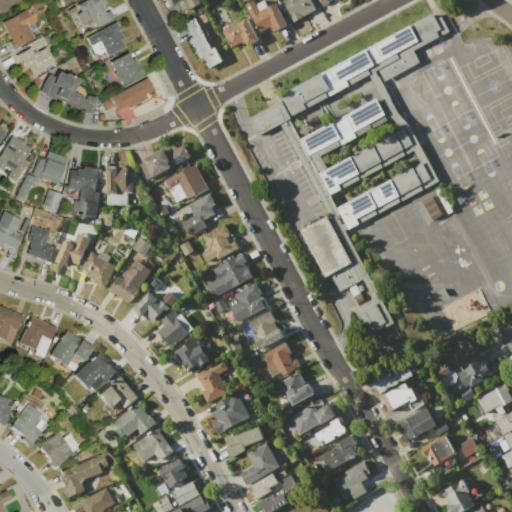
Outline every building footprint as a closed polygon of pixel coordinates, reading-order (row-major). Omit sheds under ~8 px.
[(0,0),(19,0),(21,3),(0,14),(0,0)] [(96,27),(94,22),(91,24),(85,11),(81,12),(77,4),(84,0),(104,0),(106,4),(102,6),(106,12),(109,10),(113,18),(96,27)] [(199,0),(201,2),(187,10),(181,0),(199,0)] [(286,25),(273,32),(270,26),(260,31),(245,4),(251,0),(253,0),(255,4),(263,0),(265,0),(268,6),(274,3),(286,25)] [(310,0),(315,8),(293,20),(282,0),(310,0)] [(1,22),(29,7),(37,20),(26,26),(32,38),(12,49),(8,42),(11,40),(1,22)] [(392,323),(368,336),(352,307),(371,297),(361,280),(339,290),(329,272),(324,275),(298,228),(326,213),(280,124),(257,133),(248,116),(278,101),(274,95),(431,13),(435,19),(441,16),(447,31),(414,50),(419,63),(382,82),(394,109),(409,125),(437,180),(344,228),(392,323)] [(223,61),(210,68),(207,67),(201,57),(198,59),(188,39),(190,37),(183,23),(194,17),(211,48),(215,46),(223,61)] [(247,17),(259,40),(248,46),(246,42),(243,44),(241,42),(231,47),(222,31),(247,17)] [(124,47),(107,56),(104,51),(95,55),(86,38),(115,22),(123,37),(120,39),(124,47)] [(29,43),(42,36),(46,44),(33,51),(29,43)] [(33,76),(27,66),(25,67),(22,61),(19,63),(15,56),(29,48),(31,52),(35,50),(36,52),(45,48),(53,63),(42,68),(44,70),(33,76)] [(121,84),(109,62),(127,52),(131,59),(134,58),(142,73),(121,84)] [(47,74),(54,77),(57,72),(64,75),(65,73),(77,79),(71,92),(77,95),(77,94),(83,97),(83,99),(85,99),(86,96),(95,97),(92,114),(83,112),(83,109),(79,107),(78,110),(55,98),(54,100),(46,96),(46,95),(39,91),(47,74)] [(145,78),(151,90),(144,94),(146,98),(128,108),(127,106),(117,111),(110,97),(145,78)] [(104,111),(99,103),(107,98),(112,106),(104,111)] [(11,135),(17,139),(16,140),(30,149),(23,160),(25,161),(16,175),(2,167),(10,155),(2,150),(11,135)] [(147,180),(138,164),(144,161),(143,158),(164,148),(165,149),(174,145),(176,148),(184,144),(191,157),(147,180)] [(57,184),(38,178),(47,152),(65,158),(57,184)] [(164,179),(175,173),(176,175),(195,165),(208,189),(187,199),(179,183),(169,189),(164,179)] [(67,188),(69,170),(75,171),(76,168),(82,169),(82,167),(97,169),(94,191),(98,192),(95,216),(76,214),(79,190),(67,188)] [(105,203),(106,167),(126,167),(126,182),(132,182),(132,192),(127,192),(126,204),(105,203)] [(25,174),(34,178),(23,199),(15,195),(25,174)] [(46,190),(62,195),(56,212),(41,207),(46,190)] [(210,193),(216,204),(211,207),(215,214),(202,220),(205,226),(194,232),(191,228),(185,231),(180,221),(193,214),(192,211),(172,222),(167,212),(174,209),(175,211),(210,193)] [(166,197),(170,206),(166,208),(167,210),(159,215),(156,209),(160,208),(157,202),(166,197)] [(0,214),(2,210),(21,220),(15,231),(23,235),(15,250),(1,243),(0,244),(0,214)] [(164,225),(170,221),(174,229),(168,232),(164,225)] [(202,235),(224,224),(230,234),(226,236),(230,243),(235,240),(239,247),(217,259),(216,256),(206,261),(201,252),(209,248),(202,235)] [(31,226),(48,231),(44,244),(53,247),(48,263),(25,256),(29,242),(26,241),(31,226)] [(55,261),(64,240),(73,243),(77,232),(91,237),(86,249),(85,248),(78,265),(69,261),(67,266),(55,261)] [(132,248),(140,236),(151,244),(143,255),(132,248)] [(193,250),(184,255),(179,245),(188,240),(193,250)] [(105,287),(92,280),(93,278),(87,275),(88,271),(83,268),(91,252),(98,256),(100,251),(110,255),(107,261),(115,266),(105,287)] [(241,253),(245,261),(244,262),(252,276),(211,298),(205,285),(216,279),(211,269),(241,253)] [(128,303),(108,289),(118,275),(121,277),(131,264),(133,265),(137,260),(151,270),(128,303)] [(237,321),(227,301),(236,297),(234,294),(256,282),(261,292),(258,294),(265,307),(237,321)] [(133,308),(149,291),(159,300),(169,290),(177,298),(167,310),(164,308),(153,320),(147,315),(145,317),(142,315),(141,316),(133,308)] [(0,307),(21,315),(16,330),(8,327),(4,340),(0,338),(0,307)] [(173,346),(168,340),(165,342),(156,331),(165,324),(161,319),(173,309),(178,315),(180,313),(194,329),(173,346)] [(271,310),(277,323),(275,324),(278,328),(279,328),(284,335),(261,347),(258,343),(260,342),(256,335),(255,336),(248,322),(271,310)] [(42,358),(32,354),(34,350),(18,343),(29,316),(46,322),(45,324),(54,327),(42,358)] [(48,354),(56,342),(57,342),(65,330),(92,347),(83,361),(73,355),(65,366),(48,354)] [(174,350),(199,336),(213,359),(202,366),(199,362),(186,370),(174,350)] [(479,351),(450,366),(442,352),(471,336),(479,351)] [(263,353),(286,341),(291,352),(288,353),(292,360),(295,359),(299,366),(282,375),(281,372),(272,376),(263,358),(265,357),(263,353)] [(72,374),(86,362),(97,352),(108,364),(109,363),(116,371),(105,381),(104,380),(94,389),(95,390),(91,394),(72,374)] [(380,393),(372,378),(412,356),(420,371),(380,393)] [(492,375),(470,387),(469,384),(464,387),(456,372),(483,358),(492,375)] [(207,403),(201,390),(204,388),(200,380),(199,381),(195,374),(223,359),(228,369),(219,373),(229,392),(207,403)] [(450,371),(437,378),(432,369),(445,362),(450,371)] [(273,384),(295,373),(297,376),(300,374),(306,384),(308,383),(314,393),(291,404),(283,389),(277,392),(273,384)] [(96,394),(111,382),(112,383),(120,376),(138,397),(125,408),(119,401),(109,410),(96,394)] [(383,395),(405,383),(408,389),(411,387),(417,398),(413,400),(411,398),(389,411),(382,399),(385,397),(383,395)] [(476,399),(504,383),(508,390),(506,391),(511,400),(501,406),(504,411),(498,415),(493,407),(484,412),(476,399)] [(217,434),(212,422),(216,419),(209,406),(237,392),(250,417),(217,434)] [(2,425),(0,424),(0,397),(8,401),(5,407),(10,409),(2,425)] [(9,425),(29,403),(40,413),(29,425),(39,433),(28,446),(20,439),(22,437),(9,425)] [(110,424),(126,411),(127,412),(139,403),(148,415),(150,413),(156,422),(142,433),(138,428),(128,436),(126,434),(121,437),(110,424)] [(298,434),(289,416),(312,404),(316,410),(329,403),(336,417),(320,425),(319,423),(298,434)] [(434,425),(407,440),(398,423),(425,408),(434,425)] [(493,421),(511,410),(511,428),(502,435),(493,421)] [(314,433),(330,424),(329,422),(337,417),(341,425),(344,426),(345,428),(345,432),(325,443),(323,439),(318,441),(314,433)] [(223,437),(239,431),(239,433),(258,425),(263,439),(243,447),(245,450),(231,457),(223,437)] [(158,428),(173,452),(160,460),(156,454),(144,462),(133,444),(158,428)] [(511,428),(511,447),(510,449),(502,435),(511,428)] [(51,468),(38,448),(46,443),(44,441),(57,432),(72,454),(51,468)] [(351,434),(356,443),(354,444),(356,448),(353,450),(356,455),(323,472),(316,457),(333,448),(333,447),(340,444),(338,440),(351,434)] [(434,465),(428,454),(425,456),(421,447),(445,434),(456,453),(434,465)] [(458,444),(471,437),(478,450),(465,457),(458,444)] [(278,466),(260,476),(261,478),(247,485),(240,472),(252,466),(245,453),(265,442),(278,466)] [(500,456),(511,448),(511,465),(508,468),(500,456)] [(60,470),(103,453),(107,464),(101,467),(103,471),(82,480),(86,490),(67,497),(63,487),(67,486),(60,470)] [(170,487),(164,477),(162,478),(157,470),(180,458),(186,469),(184,471),(187,477),(170,487)] [(339,474),(363,461),(371,476),(361,482),(366,491),(353,499),(350,494),(351,494),(349,489),(348,489),(339,474)] [(255,499),(251,492),(253,491),(250,485),(273,473),(278,482),(269,487),(271,491),(255,499)] [(461,511),(449,511),(446,506),(449,505),(441,490),(462,478),(475,499),(472,501),(474,505),(461,511)] [(200,495),(182,505),(180,502),(169,508),(170,511),(168,511),(158,511),(154,504),(160,500),(168,495),(167,494),(192,481),(200,495)] [(114,503),(103,509),(104,510),(100,511),(85,511),(85,510),(80,511),(75,511),(72,505),(105,487),(114,503)] [(0,511),(0,493),(6,490),(11,499),(0,505),(4,511),(15,511),(17,511),(0,511)] [(267,511),(262,511),(257,502),(273,493),(274,496),(282,492),(287,502),(267,511)] [(172,511),(183,506),(182,505),(201,495),(204,501),(207,500),(211,508),(203,511),(172,511)]
